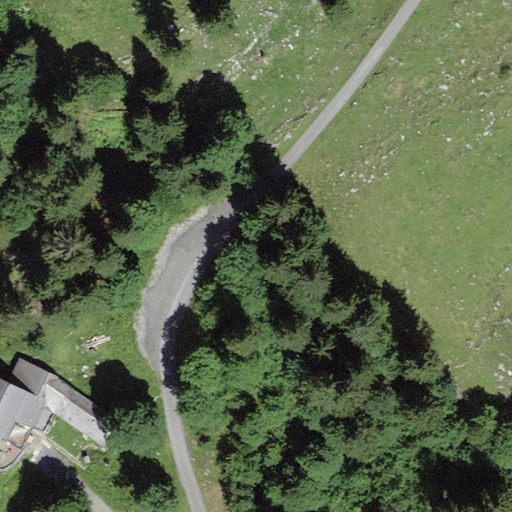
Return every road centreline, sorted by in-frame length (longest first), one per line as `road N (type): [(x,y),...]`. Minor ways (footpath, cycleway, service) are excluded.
road 1 (track): [(207,511),(170,401),(160,339),(185,280),(245,201)]
road 2 (track): [(416,0),(245,201)]
